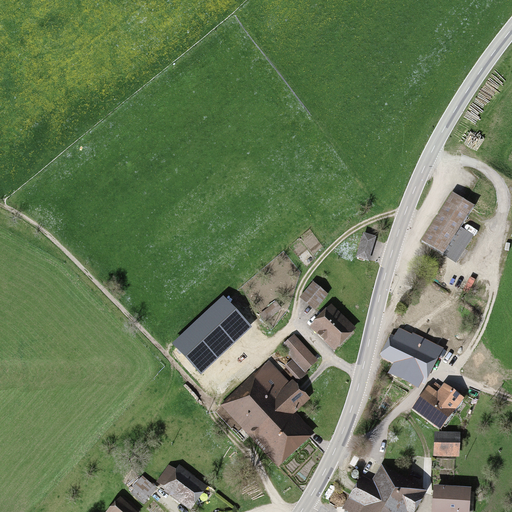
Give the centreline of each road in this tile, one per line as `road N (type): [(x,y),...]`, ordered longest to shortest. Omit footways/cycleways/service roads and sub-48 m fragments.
road 1 (track): [(0,203),(72,256),(212,399),(291,327),(306,276),(340,237),(405,209)]
road 2 (secondary): [(511,31),(444,129),(411,194),(339,443)]
road 3 (unclassified): [(339,443),(353,446),(437,378),(472,386)]
road 4 (track): [(511,239),(484,324),(450,377)]
road 5 (track): [(212,399),(213,414),(279,507)]
